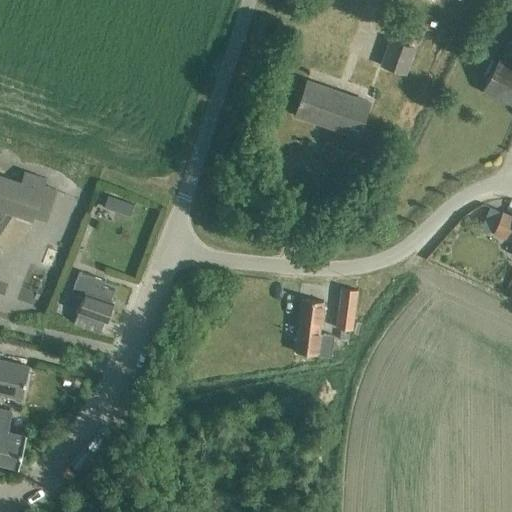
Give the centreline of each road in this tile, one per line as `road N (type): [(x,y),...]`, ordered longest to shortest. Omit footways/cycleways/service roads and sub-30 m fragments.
road 1 (residential): [(169,247),(197,257),(348,268),(407,248),(449,206),(511,186)]
road 2 (residential): [(0,494),(78,444),(115,385),(169,247)]
road 3 (unclassified): [(184,197),(251,0)]
